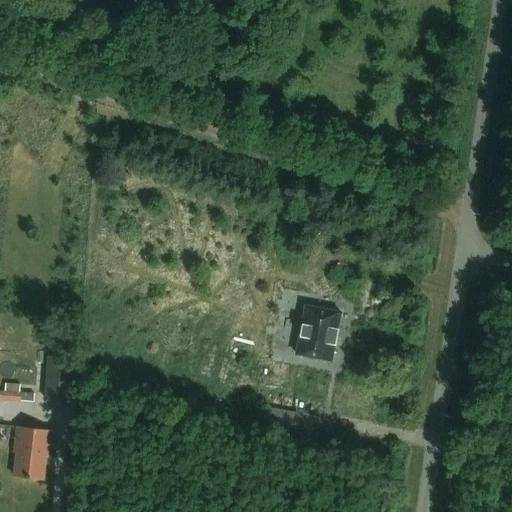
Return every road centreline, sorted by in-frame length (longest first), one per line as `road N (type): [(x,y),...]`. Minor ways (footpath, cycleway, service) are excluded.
road 1 (unclassified): [(421,511),(500,0)]
road 2 (track): [(467,222),(0,56)]
